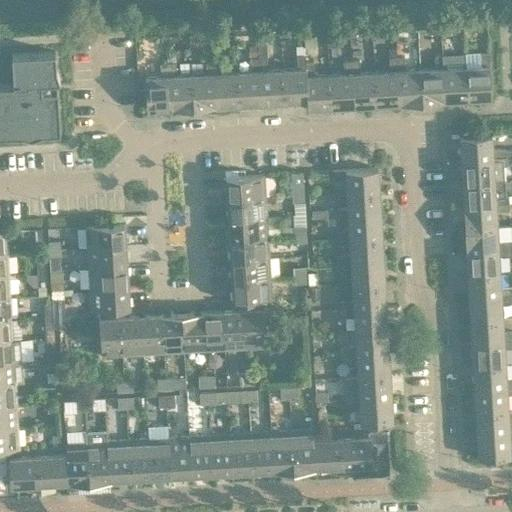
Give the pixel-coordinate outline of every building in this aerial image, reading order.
[(315,35),(304,36),(305,47),(316,47),(315,35)] [(266,44),(258,45),(259,56),(267,56),(266,44)] [(257,46),(249,46),(250,57),(258,57),(257,46)] [(0,134),(20,133),(31,136),(41,132),(59,131),(57,88),(56,88),(56,84),(57,84),(56,81),(59,79),(56,68),(54,51),(11,54),(13,83),(0,83),(0,134)] [(480,65),(465,66),(467,99),(491,97),(488,52),(479,52),(480,65)] [(421,101),(444,100),(442,54),(434,55),(434,68),(420,69),(421,101)] [(444,100),(467,99),(465,66),(450,67),(449,54),(442,54),(444,100)] [(307,108),(305,63),(304,55),(296,55),(297,68),(282,69),(284,101),(306,100),(307,108)] [(251,71),(236,72),(238,104),(261,103),(258,57),(251,58),(251,71)] [(261,103),(284,101),(282,69),(267,70),(266,57),(258,57),(261,103)] [(376,104),(399,103),(396,57),(388,58),(389,71),(374,72),(376,104)] [(399,103),(421,101),(420,69),(405,70),(404,57),(396,57),(399,103)] [(353,105),(376,104),(374,72),(359,72),(358,59),(351,60),(353,105)] [(206,74),(191,74),(193,107),(216,105),(213,60),(205,60),(206,74)] [(216,105),(238,104),(236,72),(221,73),(221,60),(213,60),(216,105)] [(330,107),(353,105),(351,60),(343,60),(343,73),(328,74),(330,107)] [(170,108),(193,107),(191,74),(176,75),(175,62),(167,63),(170,108)] [(330,107),(328,74),(314,75),(313,62),(305,63),(307,108),(330,107)] [(170,108),(167,63),(159,63),(160,76),(144,77),(145,89),(146,104),(146,110),(170,108)] [(145,89),(138,89),(138,104),(146,104),(145,89)] [(459,135),(460,159),(506,157),(505,149),(492,150),(491,133),(459,135)] [(506,164),(506,157),(460,159),(461,182),(494,180),(493,165),(506,164)] [(345,178),(346,193),(379,191),(377,167),(332,170),(332,179),(345,178)] [(225,176),(227,198),(265,196),(265,194),(264,194),(264,177),(264,174),(225,176)] [(461,182),(463,205),(508,202),(508,194),(495,195),(494,180),(461,182)] [(291,186),(291,195),(304,194),(303,185),(291,186)] [(380,214),(379,191),(346,193),(347,208),(325,210),(326,217),(380,214)] [(304,202),(304,194),(291,195),(292,203),(304,202)] [(265,197),(265,196),(227,198),(228,218),(266,216),(266,214),(265,197)] [(509,210),(508,202),(463,205),(464,228),(496,226),(496,211),(509,210)] [(380,214),(326,217),(326,225),(348,224),(349,239),(381,237),(380,214)] [(228,218),(229,239),(267,236),(267,235),(266,218),(266,216),(228,218)] [(87,245),(87,247),(125,245),(124,223),(86,226),(86,228),(87,245)] [(293,227),(293,235),(306,234),(305,226),(293,227)] [(464,228),(466,250),(511,248),(511,247),(511,239),(497,241),(496,226),(464,228)] [(34,229),(35,241),(43,241),(42,228),(34,229)] [(306,242),(306,234),(293,235),(294,243),(306,242)] [(267,238),(267,236),(229,239),(230,259),(268,257),(268,255),(267,238)] [(381,237),(349,239),(350,254),(337,255),(337,262),(383,260),(381,237)] [(48,241),(48,249),(61,248),(60,240),(48,241)] [(126,265),(125,245),(87,247),(87,249),(88,266),(88,267),(126,265)] [(61,256),(61,248),(48,249),(49,257),(61,256)] [(511,255),(511,248),(466,250),(467,273),(499,271),(498,256),(511,255)] [(230,259),(231,279),(270,277),(270,275),(269,275),(268,258),(269,258),(268,257),(230,259)] [(36,260),(37,273),(45,272),(44,260),(36,260)] [(383,260),(337,262),(338,270),(351,269),(352,285),(384,283),(383,260)] [(128,285),(126,265),(88,267),(88,269),(89,286),(89,288),(128,285)] [(292,268),(293,276),(306,275),(305,267),(292,268)] [(467,273),(468,296),(511,293),(511,285),(500,286),(499,271),(467,273)] [(45,285),(45,272),(37,273),(37,285),(45,285)] [(7,276),(7,275),(0,275),(0,296),(9,296),(9,295),(8,295),(7,276)] [(306,275),(293,276),(293,284),(306,283),(306,275)] [(270,279),(270,277),(231,279),(233,301),(251,300),(263,299),(271,298),(271,296),(270,296),(269,279),(270,279)] [(50,281),(51,290),(63,289),(62,281),(50,281)] [(384,283),(352,285),(353,300),(340,301),(340,308),(386,306),(384,283)] [(90,309),(98,309),(110,308),(129,307),(128,285),(89,288),(89,289),(90,289),(91,306),(90,306),(90,309)] [(63,298),(63,289),(51,290),(51,299),(63,298)] [(511,301),(511,293),(468,296),(470,319),(502,317),(501,302),(511,301)] [(9,298),(9,296),(0,296),(0,318),(10,318),(10,317),(9,317),(8,298),(9,298)] [(63,298),(51,299),(51,302),(52,310),(52,315),(52,319),(53,327),(53,328),(58,327),(64,327),(63,298)] [(252,308),(242,309),(244,347),(248,347),(248,346),(261,346),(266,346),(265,332),(264,325),(265,325),(264,318),(264,310),(264,307),(263,307),(263,299),(251,300),(252,308)] [(43,303),(44,315),(52,315),(52,310),(51,302),(43,303)] [(386,306),(340,308),(341,316),(354,315),(354,330),(387,329),(386,306)] [(111,316),(110,308),(98,309),(99,317),(99,320),(99,328),(100,335),(100,342),(101,356),(106,355),(118,354),(118,355),(122,354),(120,316),(111,316)] [(242,309),(233,309),(222,310),(224,348),(226,348),(243,347),(244,347),(242,309)] [(204,349),(201,310),(181,311),(183,351),(185,351),(185,350),(202,349),(204,349)] [(203,310),(201,310),(204,349),(205,349),(222,348),(224,348),(222,310),(203,311),(203,310)] [(181,311),(161,313),(163,352),(165,352),(165,351),(182,350),(182,351),(183,351),(181,311)] [(163,352),(161,313),(160,313),(140,315),(143,353),(144,353),(161,352),(163,352)] [(52,319),(52,315),(44,315),(45,328),(53,328),(52,319)] [(140,315),(120,316),(122,354),(124,354),(141,353),(143,353),(140,315)] [(470,319),(471,342),(511,339),(511,331),(503,332),(502,317),(470,319)] [(0,339),(11,339),(11,338),(10,319),(10,318),(0,318),(0,339)] [(387,329),(354,330),(355,345),(342,346),(343,354),(388,351),(387,329)] [(19,339),(11,339),(0,339),(0,361),(20,360),(19,339)] [(511,347),(511,339),(471,342),(472,365),(505,363),(504,348),(511,347)] [(46,346),(47,359),(55,358),(54,346),(46,346)] [(388,351),(343,354),(343,362),(356,361),(357,376),(390,374),(388,351)] [(56,371),(55,358),(47,359),(48,371),(56,371)] [(0,383),(14,382),(21,382),(20,360),(0,361),(0,383)] [(472,365),(474,387),(511,385),(511,377),(506,378),(505,363),(472,365)] [(239,384),(247,384),(246,371),(238,371),(239,384)] [(254,371),(246,371),(247,384),(255,383),(254,371)] [(198,387),(206,386),(206,373),(197,374),(198,387)] [(214,373),(206,373),(206,386),(214,386),(214,373)] [(390,374),(357,376),(358,391),(345,392),(345,399),(391,397),(390,374)] [(173,375),(164,376),(165,389),(173,388),(173,375)] [(157,389),(165,389),(164,376),(156,376),(157,389)] [(116,392),(124,391),(124,378),(115,379),(116,392)] [(132,378),(124,378),(124,391),(132,391),(132,378)] [(14,382),(0,383),(0,404),(15,404),(15,403),(13,384),(14,384),(14,382)] [(511,385),(474,387),(475,410),(507,408),(506,393),(511,393),(511,385)] [(281,400),(289,399),(288,386),(280,387),(281,400)] [(296,386),(288,386),(289,399),(297,399),(296,386)] [(255,388),(247,389),(248,402),(256,401),(255,388)] [(240,402),(248,402),(247,389),(239,389),(240,402)] [(199,404),(207,404),(207,391),(199,392),(199,404)] [(215,391),(207,391),(207,404),(215,404),(215,391)] [(174,393),(166,394),(166,406),(174,406),(174,393)] [(158,407),(166,406),(166,394),(157,394),(158,407)] [(117,409),(125,409),(125,396),(117,397),(117,409)] [(133,396),(125,396),(125,409),(133,408),(133,396)] [(391,397),(345,399),(346,407),(359,406),(360,422),(392,420),(391,397)] [(58,409),(57,398),(50,399),(51,410),(58,409)] [(92,398),(84,399),(84,411),(92,411),(92,398)] [(76,412),(84,411),(84,399),(76,399),(76,412)] [(0,426),(16,425),(16,424),(15,405),(15,404),(0,404),(0,426)] [(475,410),(476,433),(511,430),(511,423),(508,423),(507,408),(475,410)] [(16,427),(16,425),(0,426),(0,449),(18,448),(18,446),(17,446),(16,427)] [(313,467),(311,428),(309,428),(310,429),(293,430),(293,429),(291,430),(293,469),(313,467)] [(342,465),(340,437),(313,439),(312,428),(311,428),(313,467),(315,467),(342,465)] [(293,469),(291,430),(289,430),(272,431),(270,431),(273,470),(293,469)] [(511,438),(511,430),(476,433),(478,457),(510,455),(509,439),(511,438)] [(273,470),(270,431),(269,431),(252,432),(250,432),(252,470),(271,469),(271,470),(273,470)] [(381,431),(368,431),(368,432),(368,436),(370,436),(371,442),(381,442),(381,431)] [(252,470),(250,432),(248,432),(231,433),(230,433),(232,471),(252,470)] [(60,446),(59,433),(51,433),(52,446),(60,446)] [(232,471),(230,433),(228,433),(228,434),(211,435),(211,434),(209,434),(212,473),(232,471)] [(212,473),(209,434),(208,435),(191,436),(191,435),(189,436),(191,474),(212,473)] [(191,474),(189,436),(187,436),(170,437),(168,437),(170,475),(191,474)] [(340,437),(342,465),(372,463),(371,442),(370,436),(368,436),(340,437)] [(170,475),(168,437),(166,437),(149,438),(148,438),(150,476),(170,475)] [(150,476),(148,438),(146,438),(129,439),(127,439),(130,478),(150,476)] [(130,478),(127,439),(126,439),(126,440),(109,441),(109,440),(107,440),(109,480),(110,480),(110,479),(130,478)] [(109,480),(107,440),(105,441),(88,442),(87,442),(89,481),(109,480)] [(89,481),(87,442),(85,442),(68,443),(66,443),(69,482),(89,481)] [(69,482),(66,443),(65,443),(65,454),(38,455),(40,483),(67,481),(67,482),(69,482)] [(10,485),(40,483),(38,455),(8,457),(10,485)]
